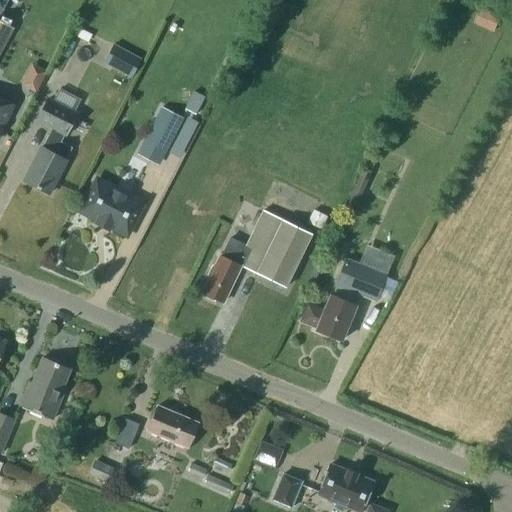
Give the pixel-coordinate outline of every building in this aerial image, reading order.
[(481,8),(475,22),(490,29),(497,15),(481,8)] [(0,53),(12,30),(0,24),(0,53)] [(113,43),(103,62),(131,77),(141,58),(113,43)] [(29,62),(21,85),(39,91),(47,68),(29,62)] [(111,96),(119,100),(131,78),(122,74),(111,96)] [(194,91),(185,109),(196,114),(204,96),(194,91)] [(0,129),(13,105),(0,97),(0,129)] [(64,160),(70,148),(58,142),(65,129),(66,129),(74,113),(48,99),(39,116),(58,125),(51,138),(47,136),(41,148),(40,148),(23,180),(49,193),(65,161),(64,160)] [(184,118),(161,106),(144,140),(166,152),(184,118)] [(372,171),(362,167),(347,202),(357,206),(372,171)] [(97,181),(81,211),(97,219),(95,223),(108,230),(110,226),(126,234),(141,203),(97,181)] [(213,301),(214,298),(222,302),(240,266),(284,287),(311,234),(262,210),(244,245),(230,238),(221,256),(220,256),(214,267),(212,266),(208,275),(210,276),(202,292),(206,294),(205,297),(213,301)] [(321,229),(327,216),(313,210),(307,223),(321,229)] [(386,275),(345,258),(335,284),(337,285),(332,297),(330,296),(324,311),(308,304),(301,321),(317,327),(316,329),(342,340),(356,306),(349,304),(354,292),(376,301),(386,275)] [(29,382),(19,405),(52,419),(66,385),(63,384),(69,369),(41,358),(31,383),(29,382)] [(148,431),(187,447),(197,423),(157,407),(148,431)] [(0,452),(14,419),(0,413),(0,452)] [(116,444),(128,449),(138,425),(126,420),(116,444)] [(275,465),(281,447),(261,440),(255,459),(275,465)] [(113,467),(94,459),(88,473),(107,481),(113,467)] [(330,464),(317,495),(359,511),(360,511),(361,510),(366,511),(388,511),(389,511),(370,503),(369,505),(364,503),(373,482),(330,464)] [(291,509),(303,481),(282,472),(270,500),(291,509)]
